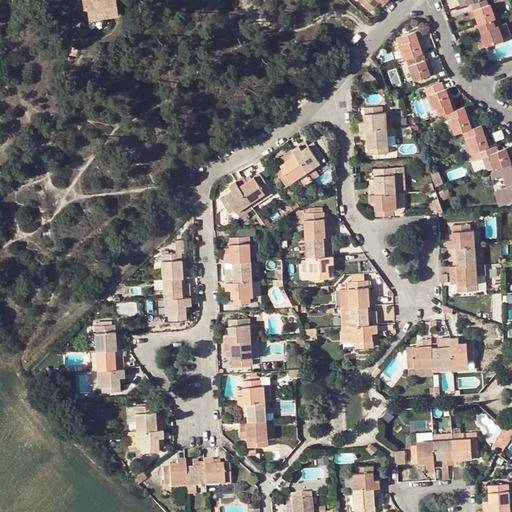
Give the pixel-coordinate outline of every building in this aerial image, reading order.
[(82,0),(83,5),(87,5),(87,10),(88,18),(102,16),(118,14),(115,0),(82,0)] [(385,0),(360,0),(371,9),(376,4),(379,0),(381,0),(384,2),(385,0)] [(486,0),(476,0),(472,2),(474,9),(472,10),(474,17),(477,15),(480,23),(485,22),(495,18),(490,3),(488,4),(486,0)] [(480,23),(477,24),(481,37),(484,36),(484,37),(487,45),(503,39),(502,38),(500,31),(498,25),(501,24),(499,19),(498,17),(495,18),(485,22),(480,23)] [(507,22),(501,24),(503,30),(500,31),(502,38),(511,35),(507,22)] [(418,31),(414,32),(420,46),(424,45),(418,31)] [(425,52),(426,51),(424,45),(420,46),(414,32),(403,36),(405,42),(400,44),(405,58),(407,58),(421,53),(425,52)] [(487,45),(484,37),(478,39),(481,47),(487,45)] [(421,53),(407,58),(415,79),(434,73),(431,65),(428,66),(426,60),(424,60),(421,53)] [(376,78),(368,70),(362,76),(369,84),(376,78)] [(438,107),(440,115),(442,114),(446,113),(452,110),(447,96),(451,94),(449,86),(445,88),(442,81),(425,87),(433,109),(438,107)] [(454,109),(457,108),(451,94),(447,96),(452,110),(454,109)] [(472,120),(466,104),(463,106),(469,121),(472,120)] [(377,128),(387,128),(386,112),(383,112),(383,106),(366,107),(366,121),(361,122),(361,129),(377,128)] [(463,106),(457,108),(454,109),(452,110),(446,113),(453,132),(454,134),(458,133),(463,130),(472,127),(475,126),(472,120),(469,121),(463,106)] [(446,134),(453,132),(446,113),(442,114),(445,121),(442,122),(446,134)] [(480,124),(477,114),(471,116),(472,120),(475,126),(480,124)] [(490,138),(484,123),(481,124),(487,139),(490,138)] [(471,152),(474,151),(479,150),(492,144),(490,138),(487,139),(481,124),(480,124),(475,126),(472,127),(463,130),(471,152)] [(389,152),(387,128),(377,128),(361,129),(362,138),(364,138),(368,137),(368,145),(369,153),(389,152)] [(306,140),(299,144),(303,149),(309,145),(306,140)] [(293,148),(307,171),(321,162),(319,159),(324,156),(314,142),(303,149),(299,144),(293,148)] [(495,168),(502,165),(509,163),(511,161),(511,155),(511,154),(508,154),(506,147),(498,150),(496,143),(492,144),(479,150),(474,151),(477,158),(483,156),(490,153),(495,168)] [(301,175),(307,171),(293,148),(285,153),(286,154),(289,158),(284,162),(276,167),(287,184),(301,175)] [(490,153),(483,156),(488,170),(490,169),(495,168),(490,153)] [(281,157),(284,162),(289,158),(286,154),(281,157)] [(511,161),(509,163),(502,165),(505,174),(509,186),(505,187),(505,188),(510,200),(510,202),(511,200),(511,161)] [(505,174),(502,165),(495,168),(490,169),(493,178),(505,174)] [(307,171),(313,179),(321,174),(315,166),(307,171)] [(395,168),(396,192),(404,192),(404,189),(406,189),(405,167),(395,168)] [(392,192),(396,192),(394,168),(375,168),(376,178),(376,183),(370,183),(371,193),(392,192)] [(307,171),(301,175),(306,184),(313,180),(307,171)] [(243,175),(236,180),(240,187),(250,201),(271,188),(260,172),(251,178),(246,181),(243,177),(243,175)] [(240,187),(236,180),(230,184),(230,185),(232,189),(228,192),(221,197),(230,211),(236,208),(237,210),(250,201),(240,187)] [(510,200),(505,188),(496,192),(500,204),(510,200)] [(397,207),(396,192),(392,192),(371,193),(371,201),(376,201),(377,215),(394,214),(394,207),(397,207)] [(394,207),(394,214),(398,214),(400,213),(402,212),(403,211),(405,209),(406,207),(406,204),(406,192),(404,192),(396,192),(397,207),(394,207)] [(444,210),(439,197),(429,198),(430,211),(444,210)] [(250,201),(237,210),(241,216),(254,208),(250,201)] [(299,224),(305,223),(304,212),(325,211),(324,207),(310,208),(310,209),(306,209),(306,210),(300,211),(299,211),(298,212),(298,214),(299,224)] [(264,222),(257,211),(254,213),(261,224),(264,222)] [(305,223),(306,237),(314,237),(324,236),(329,235),(332,235),(332,226),(331,226),(326,227),(325,220),(325,211),(304,212),(305,223)] [(272,222),(268,216),(264,218),(267,224),(272,222)] [(448,239),(449,246),(475,244),(474,229),(470,229),(470,223),(452,224),(453,232),(453,238),(450,239),(448,239)] [(237,261),(251,260),(250,236),(229,237),(230,247),(231,253),(225,254),(225,262),(226,262),(234,262),(237,261)] [(314,237),(306,237),(307,248),(308,256),(317,256),(334,254),(333,242),(330,242),(325,242),(324,236),(314,237)] [(185,239),(175,239),(176,253),(181,252),(186,252),(185,239)] [(475,244),(449,246),(450,259),(458,258),(458,265),(476,264),(475,244)] [(163,278),(181,277),(186,276),(189,276),(188,267),(187,268),(182,268),(181,252),(176,253),(169,253),(161,253),(162,273),(163,278)] [(317,256),(308,256),(309,272),(312,272),(312,278),(329,277),(329,263),(334,262),(334,254),(317,256)] [(281,259),(274,259),(275,278),(283,278),(281,259)] [(226,269),(227,282),(252,281),(251,260),(237,261),(234,262),(234,268),(226,269)] [(476,264),(478,289),(488,288),(486,263),(476,264)] [(478,289),(476,264),(458,265),(451,266),(451,274),(457,274),(458,290),(478,289)] [(365,279),(364,272),(351,273),(352,280),(365,279)] [(181,283),(181,277),(163,278),(163,288),(164,292),(164,297),(181,295),(190,295),(189,283),(186,283),(181,283)] [(163,278),(155,278),(155,289),(163,288),(163,278)] [(350,299),(350,306),(368,304),(376,304),(376,295),(375,295),(370,295),(369,289),(368,279),(365,279),(352,280),(348,281),(349,288),(350,299)] [(262,280),(252,281),(253,296),(262,295),(262,280)] [(252,281),(227,282),(227,289),(232,289),(233,294),(233,303),(251,302),(250,296),(253,296),(252,281)] [(339,288),(341,306),(342,306),(350,306),(350,299),(349,288),(339,288)] [(191,304),(190,295),(181,295),(164,297),(165,313),(169,313),(169,319),(186,317),(186,310),(186,305),(191,304)] [(371,324),(378,323),(377,310),(369,310),(368,304),(350,306),(351,315),(351,325),(371,324)] [(350,306),(342,306),(343,326),(351,325),(351,315),(350,306)] [(502,317),(494,314),(493,320),(500,322),(502,317)] [(225,334),(226,342),(251,340),(250,325),(247,324),(247,318),(230,319),(230,327),(231,334),(225,334)] [(379,330),(378,323),(371,324),(351,325),(352,340),(356,340),(356,346),(374,345),(373,340),(372,331),(379,330)] [(114,348),(122,348),(121,339),(120,339),(115,339),(114,332),(114,324),(94,325),(96,350),(110,348),(114,348)] [(258,324),(250,325),(251,340),(260,339),(258,324)] [(317,327),(305,328),(305,336),(305,340),(318,339),(317,333),(325,333),(324,327),(317,327)] [(451,337),(438,338),(438,342),(438,346),(432,346),(433,365),(439,364),(453,363),(451,337)] [(458,337),(451,337),(453,363),(468,362),(468,359),(474,358),(473,342),(459,342),(458,337)] [(431,342),(431,339),(422,340),(422,345),(418,346),(408,346),(409,366),(433,365),(432,346),(431,342)] [(251,340),(226,342),(226,350),(227,350),(232,349),(233,365),(253,364),(253,357),(252,346),(251,340)] [(260,346),(252,346),(253,357),(260,357),(260,346)] [(97,365),(97,369),(124,368),(122,354),(114,355),(114,348),(110,348),(96,350),(97,365)] [(468,362),(453,363),(453,370),(469,369),(469,368),(475,368),(474,358),(468,359),(468,362)] [(439,364),(433,365),(434,371),(453,370),(453,363),(439,364)] [(433,365),(409,366),(409,376),(434,375),(434,371),(433,365)] [(378,367),(373,374),(376,376),(382,369),(378,367)] [(124,368),(97,369),(98,384),(102,384),(102,391),(120,390),(119,375),(124,375),(124,368)] [(260,401),(266,401),(264,386),(261,385),(261,379),(244,380),(244,389),(245,395),(240,395),(239,395),(240,402),(260,401)] [(272,386),(264,386),(266,401),(273,400),(272,386)] [(266,406),(266,401),(260,401),(240,402),(240,415),(249,415),(249,421),(267,420),(266,406)] [(155,429),(163,428),(162,420),(156,420),(155,413),(155,404),(135,406),(136,422),(137,430),(155,429)] [(136,422),(135,406),(126,406),(128,423),(136,422)] [(276,437),(275,419),(267,420),(267,428),(268,438),(276,437)] [(249,421),(241,422),(241,430),(247,430),(248,437),(248,446),(268,445),(268,438),(267,428),(267,420),(249,421)] [(462,427),(452,428),(452,433),(453,439),(477,437),(477,431),(462,432),(462,427)] [(163,436),(163,428),(155,429),(137,430),(138,446),(141,446),(141,451),(158,450),(158,442),(158,436),(163,436)] [(508,433),(502,429),(500,435),(499,435),(494,443),(501,446),(506,436),(508,433)] [(137,430),(127,431),(128,447),(129,447),(129,452),(141,451),(141,446),(138,446),(137,430)] [(511,439),(506,436),(501,446),(498,452),(502,455),(511,439)] [(453,439),(454,457),(454,461),(455,465),(463,464),(463,458),(478,457),(477,437),(453,439)] [(434,440),(436,466),(443,465),(448,465),(448,462),(448,457),(454,457),(453,439),(434,440)] [(427,462),(427,466),(436,466),(434,440),(417,441),(417,444),(412,444),(413,462),(427,462)] [(378,448),(371,442),(368,447),(366,448),(372,454),(378,448)] [(493,449),(488,459),(492,462),(498,452),(493,449)] [(406,452),(397,453),(398,465),(407,465),(406,452)] [(505,459),(500,456),(497,461),(502,464),(505,459)] [(213,458),(204,459),(204,461),(204,467),(206,485),(230,483),(229,464),(220,464),(213,465),(213,458)] [(184,461),(186,486),(195,486),(200,485),(206,485),(204,467),(198,468),(197,461),(197,460),(184,461)] [(170,487),(186,486),(184,461),(177,461),(177,462),(177,466),(171,467),(163,467),(164,484),(170,483),(170,487)] [(143,470),(138,463),(131,467),(136,475),(143,470)] [(353,472),(354,488),(380,486),(379,478),(374,478),(373,465),(355,466),(356,472),(353,472)] [(147,477),(143,470),(136,475),(141,481),(147,477)] [(484,501),(484,510),(489,510),(492,510),(500,509),(510,508),(510,498),(509,483),(489,484),(490,500),(484,501)] [(217,484),(206,485),(206,494),(217,493),(217,484)] [(195,486),(186,486),(186,495),(196,494),(195,486)] [(380,486),(354,488),(355,511),(361,511),(376,511),(375,495),(380,495),(380,486)] [(311,511),(310,492),(291,493),(291,509),(287,509),(285,509),(285,511),(311,511)]
